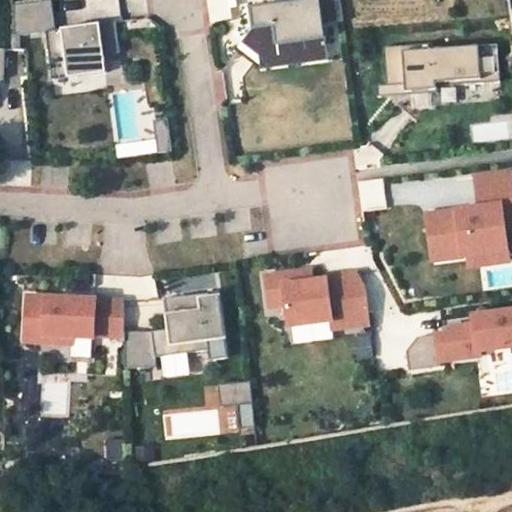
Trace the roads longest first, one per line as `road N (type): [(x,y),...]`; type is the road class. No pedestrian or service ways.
road 1 (residential): [(0,204),(140,211),(213,198)]
road 2 (residential): [(213,198),(185,0)]
